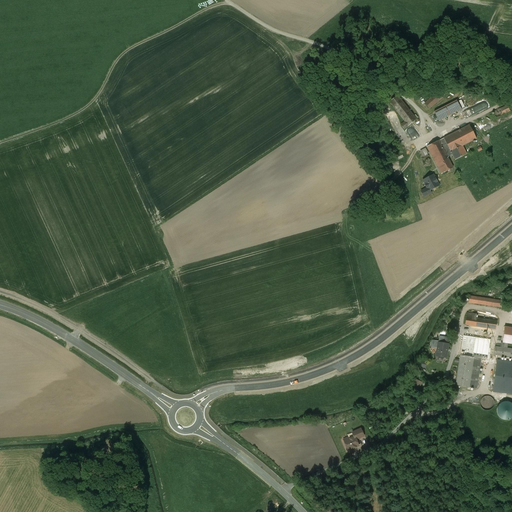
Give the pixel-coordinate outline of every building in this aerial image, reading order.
[(443,98),(438,92),(425,103),(429,108),(443,98)] [(417,119),(397,95),(390,102),(405,121),(401,125),(404,129),(417,119)] [(462,109),(457,100),(434,111),(439,121),(462,109)] [(507,105),(494,112),(497,118),(510,111),(507,105)] [(470,125),(439,140),(448,156),(453,154),(455,160),(467,154),(462,145),(476,138),(470,125)] [(453,168),(448,156),(439,140),(427,147),(441,174),(453,168)] [(426,147),(420,151),(424,156),(430,153),(426,147)] [(422,180),(426,188),(420,191),(423,198),(432,193),(431,191),(440,186),(434,174),(422,180)] [(500,301),(469,296),(468,302),(499,307),(500,301)] [(472,314),(467,313),(465,325),(496,330),(497,321),(472,317),(472,314)] [(511,343),(511,327),(505,326),(503,343),(501,342),(500,347),(495,346),(494,355),(511,357),(511,348),(507,348),(507,343),(511,343)] [(485,359),(487,346),(462,342),(456,385),(476,388),(481,358),(485,359)] [(444,343),(438,343),(437,347),(436,356),(446,358),(448,344),(444,343)] [(511,362),(497,360),(493,392),(511,394),(511,362)] [(422,382),(416,379),(414,386),(419,388),(422,382)] [(492,397),(490,396),(487,396),(485,396),(483,398),(481,400),(480,402),(480,404),(481,406),(482,408),(484,410),(486,410),(489,410),(491,409),(493,408),(494,406),(495,404),(494,401),(493,399),(492,397)] [(511,403),(509,402),(506,402),(503,402),(500,404),(498,406),(497,409),(497,412),(498,415),(500,417),(502,419),(505,420),(508,420),(511,419),(511,417),(511,403)] [(348,437),(344,439),(348,450),(352,449),(353,450),(356,449),(355,447),(359,446),(356,440),(364,436),(361,428),(352,432),(354,436),(349,438),(348,437)]
